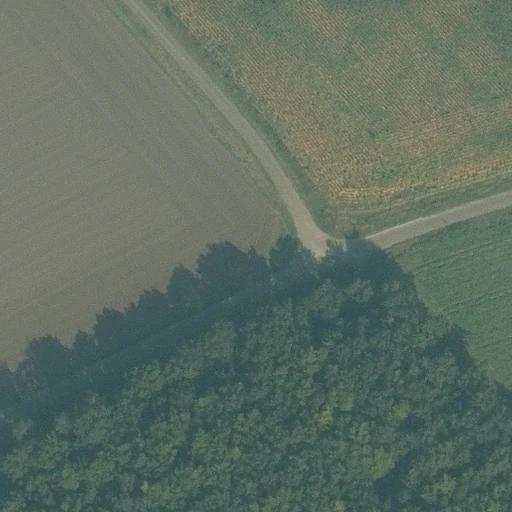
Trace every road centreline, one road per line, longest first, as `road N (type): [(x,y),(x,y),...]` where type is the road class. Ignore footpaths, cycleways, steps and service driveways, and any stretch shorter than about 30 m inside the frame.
road 1 (unclassified): [(0,419),(296,273),(321,249)]
road 2 (unclassified): [(321,249),(279,174),(129,0)]
road 3 (track): [(511,415),(381,266),(321,249)]
road 4 (unclassified): [(321,249),(377,247),(511,206)]
